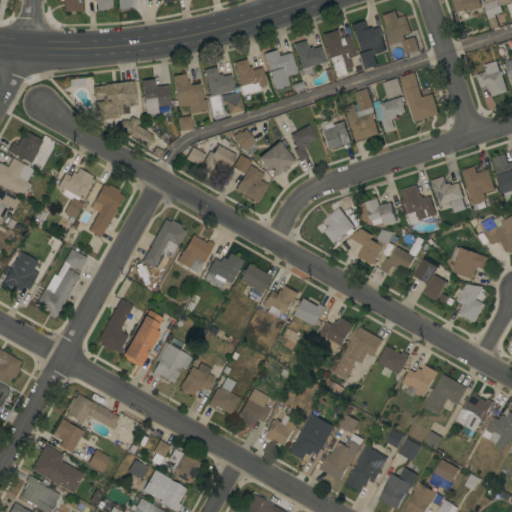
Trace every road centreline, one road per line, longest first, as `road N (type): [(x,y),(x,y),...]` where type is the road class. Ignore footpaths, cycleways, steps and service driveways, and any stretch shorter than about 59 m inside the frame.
road 1 (residential): [(511,385),(94,147),(40,105)]
road 2 (residential): [(0,327),(329,511)]
road 3 (residential): [(155,183),(0,462)]
road 4 (tertiary): [(22,52),(110,54),(193,39),(310,0)]
road 5 (residential): [(273,246),(319,184),(511,120)]
road 6 (residential): [(423,0),(464,135)]
